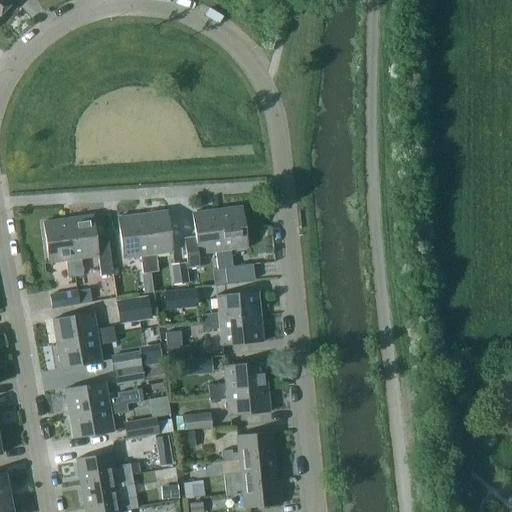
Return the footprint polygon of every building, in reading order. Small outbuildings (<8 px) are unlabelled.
[(14,0),(0,0),(0,15),(15,0),(14,0)] [(240,207),(216,210),(223,267),(230,266),(228,249),(245,247),(240,207)] [(223,267),(216,210),(189,213),(192,237),(181,238),(184,262),(185,268),(197,267),(195,254),(213,251),(215,268),(223,267)] [(164,211),(143,214),(151,272),(154,271),(152,254),(169,252),(164,211)] [(151,272),(143,214),(116,218),(121,258),(136,256),(139,273),(151,272)] [(90,215),(66,218),(75,277),(81,276),(79,259),(96,256),(90,215)] [(75,277),(66,218),(40,222),(46,263),(63,260),(66,278),(75,277)] [(97,257),(100,276),(112,274),(110,256),(97,257)] [(171,273),(185,271),(185,268),(184,262),(170,264),(171,273)] [(252,266),(244,267),(223,269),(224,283),(253,280),(252,266)] [(140,283),(148,282),(147,274),(139,275),(140,283)] [(163,291),(164,305),(192,302),(190,288),(163,291)] [(48,295),(50,308),(77,304),(75,290),(48,295)] [(199,314),(200,323),(257,317),(255,292),(212,295),(214,313),(199,314)] [(114,300),(118,324),(151,319),(147,295),(114,300)] [(50,321),(54,344),(111,334),(110,327),(93,330),(91,314),(50,321)] [(259,341),(257,317),(200,323),(201,330),(216,329),(217,345),(259,341)] [(111,334),(54,344),(59,370),(99,363),(96,345),(112,342),(111,334)] [(166,360),(191,358),(190,345),(165,348),(166,360)] [(109,357),(111,370),(139,365),(136,352),(109,357)] [(141,378),(164,374),(161,361),(139,365),(141,378)] [(206,384),(207,393),(264,387),(262,362),(219,366),(221,383),(206,384)] [(139,365),(111,370),(114,385),(141,380),(141,378),(139,365)] [(62,389),(66,413),(123,404),(139,401),(137,389),(117,393),(118,397),(106,399),(103,382),(62,389)] [(266,411),(264,387),(207,393),(207,400),(223,398),(225,415),(266,411)] [(125,412),(123,404),(66,413),(70,439),(111,431),(108,415),(125,412)] [(180,416),(181,430),(208,427),(207,413),(180,416)] [(121,422),(124,439),(158,434),(158,433),(156,421),(155,417),(121,422)] [(169,419),(156,421),(158,433),(171,431),(169,419)] [(181,449),(194,447),(192,431),(179,433),(181,449)] [(221,463),(238,462),(273,458),(270,432),(236,435),(238,453),(231,454),(231,450),(220,451),(221,463)] [(156,450),(168,448),(166,435),(153,437),(156,450)] [(74,458),(79,484),(131,475),(129,464),(118,465),(119,469),(113,470),(109,452),(74,458)] [(275,480),(273,458),(238,462),(239,475),(233,476),(233,473),(222,474),(223,485),(275,480)] [(0,498),(9,497),(4,474),(0,474),(0,498)] [(132,485),(131,475),(79,484),(83,507),(118,501),(115,485),(122,483),(122,487),(132,485)] [(275,480),(223,485),(225,497),(235,496),(235,492),(241,492),(243,509),(277,506),(275,480)] [(190,485),(191,485),(190,482),(182,483),(184,499),(191,498),(190,485)] [(177,485),(166,486),(167,499),(178,498),(177,485)] [(0,511),(11,511),(9,497),(0,498),(0,511)] [(119,511),(119,508),(126,507),(126,511),(136,509),(134,498),(118,501),(83,507),(84,511),(119,511)] [(189,511),(202,511),(201,502),(188,503),(189,511)]
